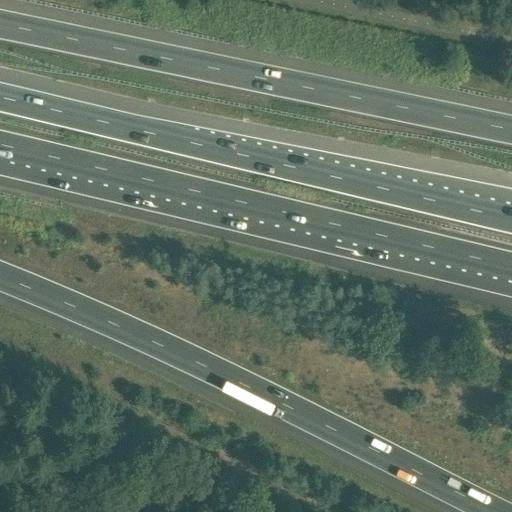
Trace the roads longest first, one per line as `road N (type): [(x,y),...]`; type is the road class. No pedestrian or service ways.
road 1 (motorway): [(0,276),(238,382),(495,511)]
road 2 (motorway): [(511,220),(0,98)]
road 3 (motorway): [(0,144),(511,266)]
road 4 (motorway): [(511,130),(0,24)]
